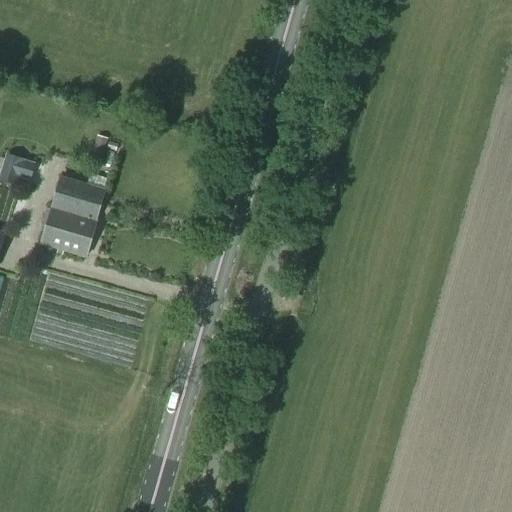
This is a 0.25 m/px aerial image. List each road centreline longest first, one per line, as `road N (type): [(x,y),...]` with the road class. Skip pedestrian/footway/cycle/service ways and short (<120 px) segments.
road 1 (unclassified): [(202,511),(348,0)]
road 2 (primary): [(150,511),(296,0)]
